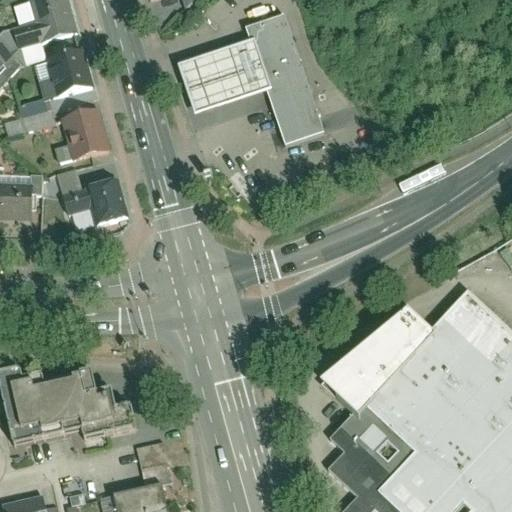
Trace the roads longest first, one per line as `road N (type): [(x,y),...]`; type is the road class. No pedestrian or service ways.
road 1 (tertiary): [(201,300),(355,249),(451,199),(511,155)]
road 2 (tertiary): [(201,300),(113,0)]
road 3 (tertiary): [(201,300),(260,511)]
road 4 (tertiary): [(0,303),(136,308),(201,300)]
road 5 (residential): [(0,484),(128,459)]
